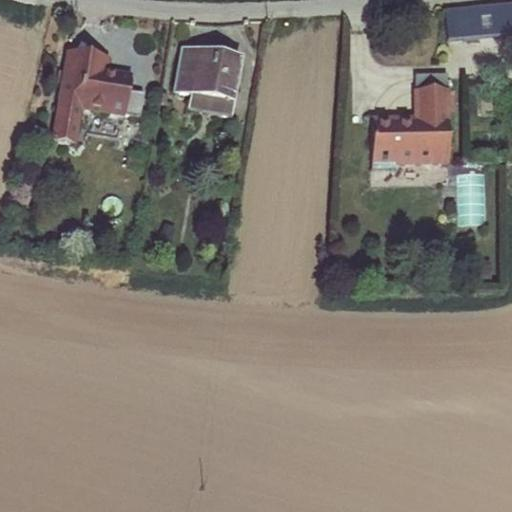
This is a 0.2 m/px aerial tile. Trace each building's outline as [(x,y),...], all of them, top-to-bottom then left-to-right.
[(511,37),(511,5),(442,8),(442,39),(511,37)] [(67,112),(127,122),(131,98),(116,95),(118,82),(91,77),(93,69),(55,63),(47,107),(41,146),(62,150),(67,112)] [(190,127),(211,130),(218,72),(163,65),(158,106),(174,108),(191,111),(190,127)] [(442,160),(440,128),(438,90),(425,91),(424,91),(407,91),(409,118),(359,120),(360,133),(362,170),(388,170),(388,163),(442,160)] [(174,108),(173,125),(190,127),(191,111),(174,108)]
